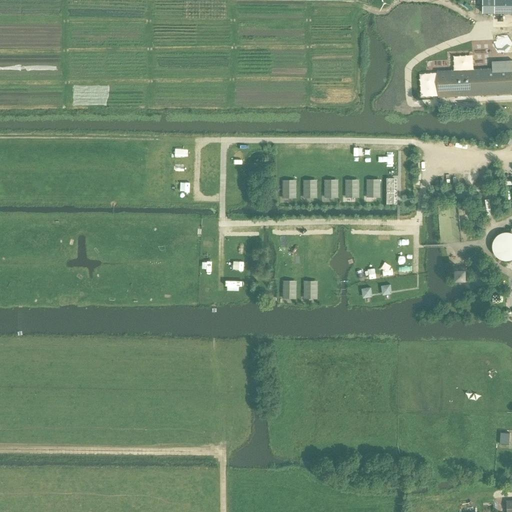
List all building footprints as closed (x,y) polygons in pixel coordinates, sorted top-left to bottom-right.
[(511,0),(482,0),(483,14),(511,13),(511,0)] [(487,54),(496,59),(505,54),(505,43),(496,37),(487,43),(487,54)] [(438,95),(439,97),(511,93),(511,67),(465,70),(448,71),(437,71),(438,95)] [(511,233),(509,232),(506,232),(504,233),(501,234),(499,235),(497,237),(496,239),(495,242),(495,244),(495,247),(496,249),(497,252),(498,254),(501,255),(503,256),(505,257),(508,257),(511,257),(511,256),(511,233)] [(391,284),(381,285),(382,295),(393,294),(391,284)] [(372,287),(362,288),(363,297),(373,296),(372,287)]
